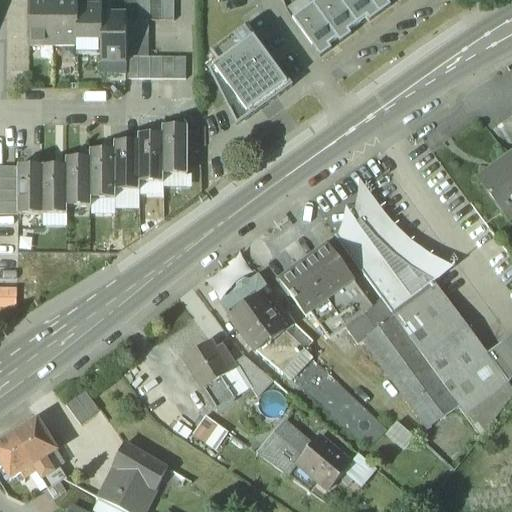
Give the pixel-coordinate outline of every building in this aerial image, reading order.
[(349,34),(358,27),(338,0),(320,0),(311,7),(337,42),(340,46),(352,37),(349,34)] [(370,24),(381,16),(369,0),(338,0),(358,27),(367,21),(370,24)] [(388,4),(394,0),(369,0),(381,16),(391,9),(388,4)] [(101,57),(101,17),(101,9),(78,9),(78,1),(28,1),(28,49),(76,49),(76,57),(101,57)] [(174,1),(126,1),(126,18),(126,65),(126,81),(185,82),(185,59),(148,59),(148,23),(174,23),(174,1)] [(328,48),(337,42),(311,7),(292,20),(321,59),(331,52),(328,48)] [(101,17),(101,57),(101,65),(126,65),(126,18),(101,17)] [(236,130),(290,88),(248,28),(202,60),(236,130)] [(162,137),(163,177),(188,177),(187,154),(187,132),(187,129),(162,130),(162,137)] [(199,132),(187,132),(187,154),(199,154),(199,132)] [(163,177),(162,137),(138,138),(138,145),(139,185),(163,185),(163,177)] [(139,185),(138,145),(114,145),(114,153),(115,193),(139,193),(139,185)] [(115,193),(114,153),(90,153),(90,161),(90,201),(115,201),(115,193)] [(511,154),(477,180),(502,214),(511,207),(511,154)] [(90,201),(90,161),(66,161),(66,169),(66,209),(90,209),(90,201)] [(18,169),(0,168),(0,216),(17,217),(18,169)] [(42,217),(42,169),(18,169),(17,217),(42,217)] [(66,209),(66,169),(42,169),(42,217),(66,217),(66,209)] [(378,209),(337,239),(335,238),(334,238),(381,302),(391,316),(434,285),(378,209)] [(326,248),(279,283),(306,319),(310,315),(352,284),(353,284),(326,248)] [(259,278),(247,286),(245,286),(240,289),(239,292),(219,307),(229,320),(229,321),(230,321),(241,337),(248,347),(249,346),(256,354),(257,354),(285,334),(295,327),(259,278)] [(352,284),(310,315),(329,341),(345,330),(371,309),(352,284)] [(434,285),(391,316),(394,320),(441,385),(449,396),(492,365),(487,357),(434,285)] [(371,309),(345,330),(357,347),(363,343),(394,320),(391,316),(381,302),(371,309)] [(441,385),(394,320),(363,343),(411,408),(425,398),(441,385)] [(313,344),(295,327),(285,334),(304,353),(313,344)] [(285,334),(257,354),(282,376),(304,353),(285,334)] [(511,338),(503,345),(511,357),(511,338)] [(210,344),(183,362),(202,393),(221,381),(235,371),(225,354),(219,358),(210,344)] [(511,379),(511,357),(503,345),(487,357),(492,365),(508,386),(511,379)] [(387,432),(304,353),(282,376),(368,451),(387,432)] [(492,365),(449,396),(458,408),(465,417),(508,386),(492,365)] [(221,381),(202,393),(215,413),(234,401),(221,381)] [(441,385),(425,398),(442,420),(458,408),(449,396),(441,385)] [(511,391),(508,386),(465,417),(482,438),(511,397),(511,391)] [(99,413),(85,394),(75,401),(89,420),(99,413)] [(442,420),(425,398),(411,408),(427,431),(442,420)] [(89,420),(75,401),(66,408),(80,427),(89,420)] [(194,436),(216,452),(230,433),(207,417),(194,436)] [(55,454),(36,423),(14,437),(33,469),(44,461),(55,454)] [(388,435),(399,446),(411,434),(401,423),(388,435)] [(284,428),(261,460),(287,479),(297,468),(296,468),(310,451),(284,428)] [(33,469),(14,437),(0,446),(0,465),(10,483),(21,476),(24,481),(36,474),(33,469)] [(310,451),(296,468),(297,468),(327,493),(350,466),(320,440),(310,451)] [(145,511),(167,471),(126,447),(96,501),(117,511),(145,511)] [(44,461),(33,469),(36,474),(41,482),(53,474),(44,461)] [(53,474),(41,482),(48,493),(66,481),(58,470),(53,474)]
